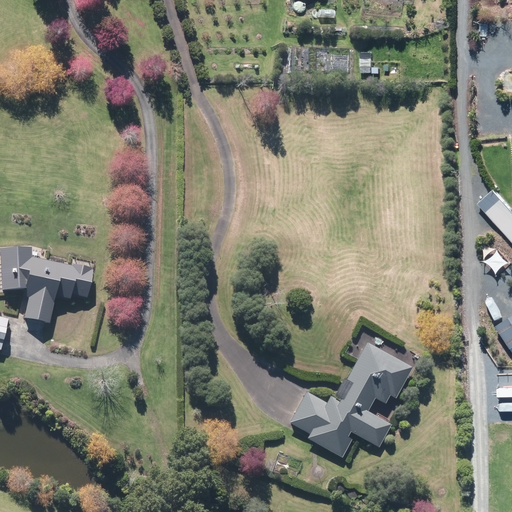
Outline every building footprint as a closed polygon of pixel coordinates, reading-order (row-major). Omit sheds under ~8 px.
[(297,0),(297,14),(309,15),(309,0),(297,0)] [(413,9),(410,48),(445,50),(448,11),(413,9)] [(26,292),(24,320),(50,321),(52,298),(89,300),(91,262),(31,259),(31,249),(3,248),(1,291),(26,292)] [(9,314),(0,313),(0,334),(8,335),(9,314)] [(511,316),(497,325),(511,351),(511,316)] [(366,342),(329,406),(305,392),(285,428),(344,460),(358,435),(377,446),(390,426),(382,422),(413,369),(366,342)]
